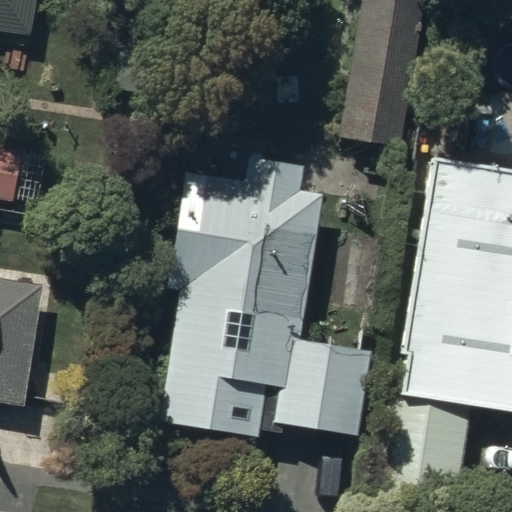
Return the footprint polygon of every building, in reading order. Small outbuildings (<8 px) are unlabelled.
[(37,0),(0,0),(0,36),(31,42),(37,0)] [(414,0),(354,0),(333,128),(392,138),(414,0)] [(12,150),(0,147),(0,192),(4,193),(12,150)] [(511,169),(431,155),(390,391),(465,404),(511,411),(511,343),(503,342),(511,287),(511,169)] [(291,166),(243,158),(239,183),(183,173),(166,276),(182,278),(160,415),(275,433),(278,418),(291,336),(315,194),(287,189),(291,166)] [(378,236),(340,232),(331,303),(370,307),(378,236)] [(31,293),(0,288),(0,402),(12,405),(31,293)] [(361,347),(291,336),(278,418),(348,429),(361,347)] [(465,404),(390,391),(374,484),(449,497),(465,404)]
